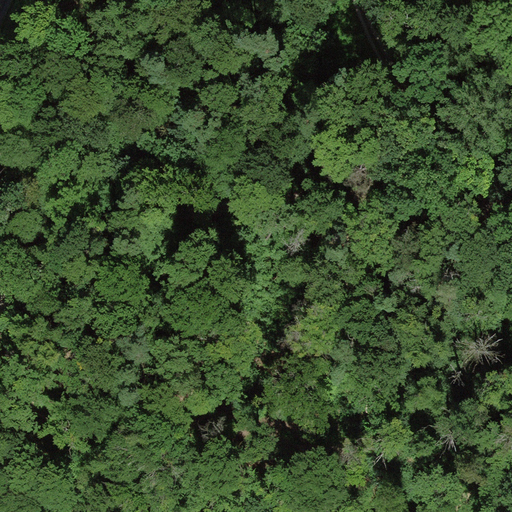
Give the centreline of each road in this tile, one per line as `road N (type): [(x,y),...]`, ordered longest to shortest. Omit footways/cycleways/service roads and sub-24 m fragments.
road 1 (track): [(0,253),(33,254),(161,215),(329,207),(423,222),(511,223)]
road 2 (track): [(358,0),(378,51),(511,218)]
